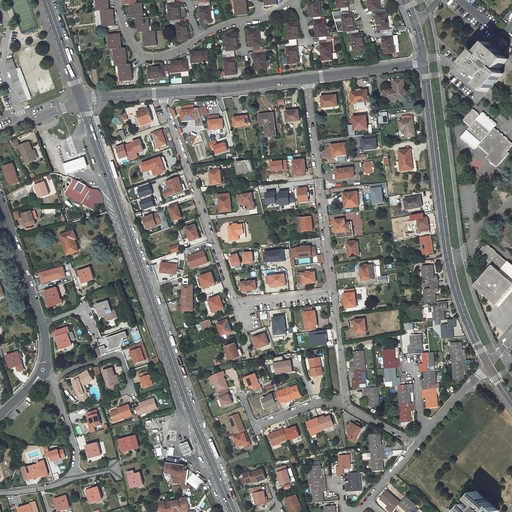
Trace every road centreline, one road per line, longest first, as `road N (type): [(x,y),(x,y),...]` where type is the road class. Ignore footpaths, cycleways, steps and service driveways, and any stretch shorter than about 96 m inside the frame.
road 1 (primary): [(80,99),(231,511)]
road 2 (unclassified): [(423,60),(448,260),(488,365)]
road 3 (residential): [(235,298),(162,91)]
road 4 (residential): [(305,78),(332,293)]
road 5 (residential): [(162,91),(305,78)]
road 6 (residential): [(0,196),(42,323)]
road 7 (residential): [(344,392),(256,426),(241,396)]
road 8 (residential): [(0,5),(9,24),(0,63),(24,123)]
road 9 (residential): [(116,0),(138,54),(159,57),(199,36)]
